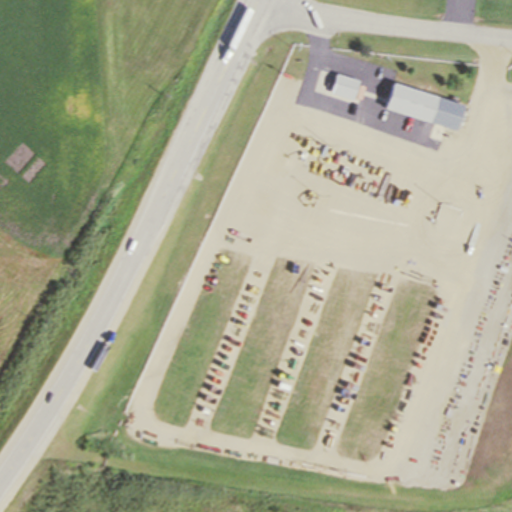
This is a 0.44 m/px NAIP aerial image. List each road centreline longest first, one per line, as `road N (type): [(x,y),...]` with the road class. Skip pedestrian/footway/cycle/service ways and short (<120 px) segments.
road 1 (primary): [(258,0),(99,336),(0,487)]
road 2 (residential): [(258,1),(280,11),(511,37)]
